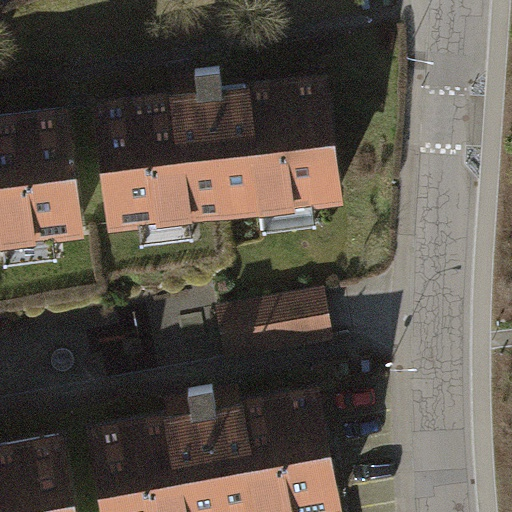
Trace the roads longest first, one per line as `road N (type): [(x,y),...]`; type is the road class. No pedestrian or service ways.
road 1 (residential): [(451,511),(440,447),(457,0)]
road 2 (unknown): [(443,343),(296,379),(35,407)]
